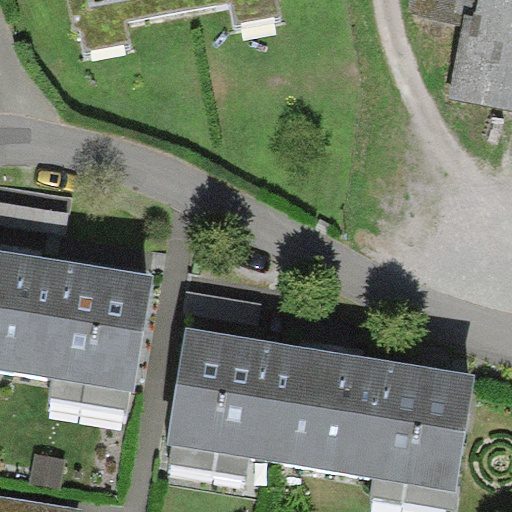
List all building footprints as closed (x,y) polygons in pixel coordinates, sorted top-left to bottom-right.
[(66,0),(73,34),(82,33),(87,60),(130,52),(126,28),(232,9),(236,31),(280,23),(275,0),(66,0)] [(511,0),(415,0),(411,20),(466,31),(452,101),(511,112),(511,0)] [(135,397),(153,285),(9,261),(0,259),(0,376),(48,385),(44,406),(125,419),(129,396),(135,397)] [(190,296),(189,318),(257,323),(259,302),(190,296)] [(396,511),(458,511),(480,384),(328,360),(185,337),(166,454),(171,455),(167,477),(248,491),(252,469),(373,489),(370,508),(396,511)] [(82,511),(0,499),(0,511),(82,511)]
